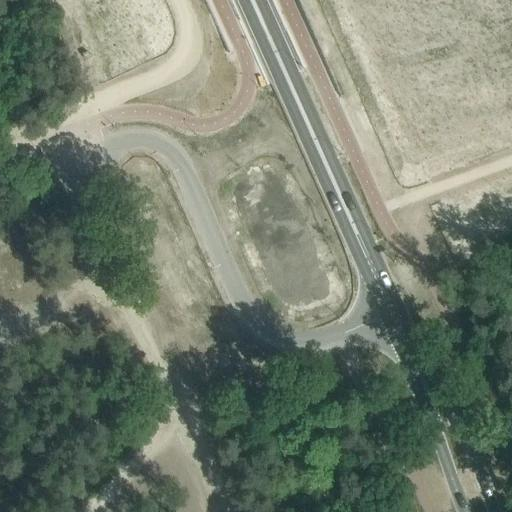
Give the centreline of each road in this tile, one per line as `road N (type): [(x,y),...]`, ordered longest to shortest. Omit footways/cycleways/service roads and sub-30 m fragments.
road 1 (unclassified): [(97,121),(107,148),(147,140),(179,159),(241,306),(266,332),(292,342),(336,337),(393,311)]
road 2 (track): [(107,148),(74,163),(115,282),(227,511)]
road 3 (secondary): [(241,0),(370,266)]
road 4 (secondary): [(370,266),(362,228),(260,0)]
road 5 (track): [(97,121),(95,108),(162,75),(187,51),(188,22),(178,0)]
road 6 (unknown): [(175,400),(85,511)]
road 7 (secondary): [(493,511),(463,434),(429,392)]
road 8 (secondary): [(429,392),(462,511)]
road 9 (track): [(0,325),(115,282)]
